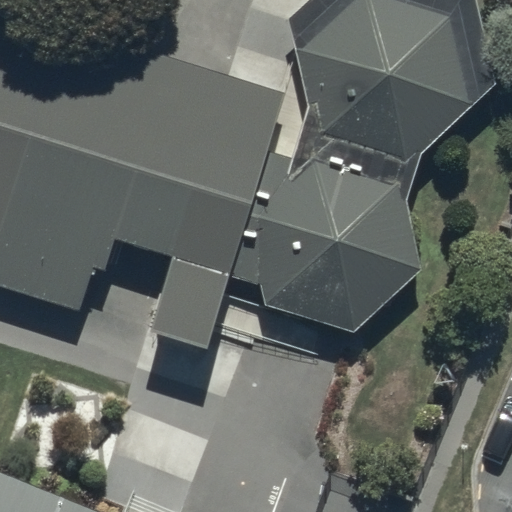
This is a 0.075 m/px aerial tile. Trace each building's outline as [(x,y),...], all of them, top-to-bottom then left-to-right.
[(6,0),(0,0),(0,284),(42,298),(81,310),(94,268),(108,273),(118,242),(161,255),(200,267),(232,277),(271,148),(288,93),(254,82),(223,71),(128,40),(33,9),(6,0)] [(319,136),(405,166),(420,153),(497,84),(476,0),(308,0),(287,18),(305,82),(310,104),(319,136)] [(310,104),(294,157),(271,148),(232,277),(266,286),(254,218),(309,161),(398,188),(405,203),(420,153),(405,166),(319,136),(310,104)] [(405,203),(398,188),(309,161),(254,218),(266,286),(269,305),(358,332),(421,273),(405,203)] [(0,430),(0,463),(16,470),(27,441),(0,430)] [(96,511),(86,507),(0,472),(0,511),(96,511)]
